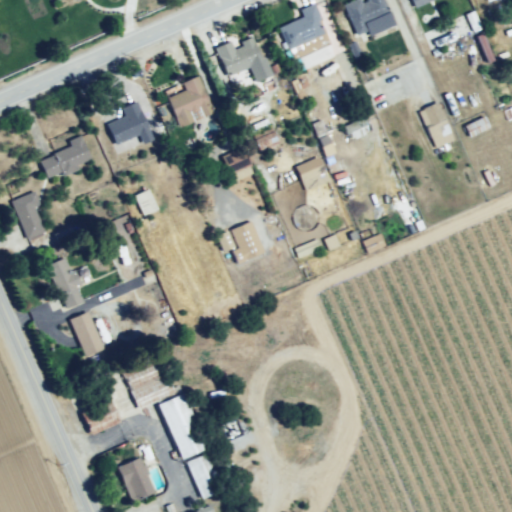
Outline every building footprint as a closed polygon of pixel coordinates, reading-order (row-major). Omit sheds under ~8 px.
[(381,0),(387,12),(364,22),(368,29),(354,35),(340,4),(349,0),(357,0),(359,4),(367,1),(366,0),(381,0)] [(314,3),(325,32),(286,47),(278,27),(303,17),(300,9),(314,3)] [(464,14),(470,31),(478,28),(472,11),(464,14)] [(253,35),(264,64),(251,70),(249,66),(227,75),(216,48),(230,42),(233,48),(240,46),(238,41),(253,35)] [(197,74),(212,113),(202,117),(199,110),(191,113),(194,120),(179,126),(168,97),(184,91),(180,81),(197,74)] [(288,80),(296,97),(310,91),(303,74),(288,80)] [(138,98),(153,137),(140,142),(137,133),(111,143),(104,126),(125,118),(120,105),(138,98)] [(437,100),(454,137),(430,147),(413,111),(437,100)] [(340,127),(365,116),(371,128),(345,139),(340,127)] [(467,138),(462,127),(487,116),(492,127),(467,138)] [(256,150),(276,143),(272,131),(252,138),(256,150)] [(78,136),(88,158),(74,164),(77,169),(64,175),(61,169),(45,177),(38,162),(67,150),(64,142),(78,136)] [(232,171),(224,153),(241,146),(249,164),(232,171)] [(295,158),(318,148),(327,169),(304,178),(295,158)] [(146,185),(156,209),(142,215),(132,191),(146,185)] [(34,191),(9,201),(26,243),(43,236),(32,208),(40,205),(34,191)] [(227,231),(254,220),(263,241),(235,252),(227,231)] [(359,240),(364,253),(383,247),(378,233),(359,240)] [(318,247),(315,239),(297,246),(301,255),(318,247)] [(65,257),(82,299),(59,309),(41,267),(65,257)] [(87,312),(101,345),(83,352),(69,319),(87,312)] [(138,409),(126,384),(162,367),(174,393),(138,409)] [(181,393),(204,446),(180,456),(158,403),(181,393)] [(116,421),(89,433),(79,410),(105,397),(116,421)] [(150,494),(132,502),(115,462),(134,455),(150,494)] [(185,466),(202,458),(220,497),(202,505),(185,466)]
